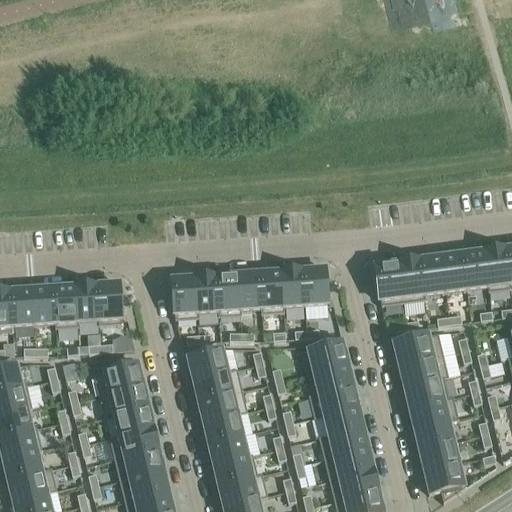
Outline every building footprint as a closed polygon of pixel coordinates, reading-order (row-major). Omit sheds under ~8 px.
[(505,254),(484,257),(489,298),(510,295),(505,254)] [(484,257),(462,260),(467,296),(488,293),(488,298),(489,298),(484,257)] [(462,260),(441,263),(446,299),(467,296),(462,260)] [(441,263),(419,265),(425,306),(426,306),(425,301),(446,299),(441,263)] [(419,265),(398,268),(403,309),(425,306),(419,265)] [(398,268),(376,271),(380,307),(381,312),(403,309),(398,268)] [(327,311),(325,275),(302,276),(305,312),(327,311)] [(302,276),(281,278),(283,319),(284,319),(284,314),(305,312),(302,276)] [(281,278),(259,279),(262,320),(283,319),(281,278)] [(259,279),(238,280),(240,317),(261,315),(261,320),(262,320),(259,279)] [(238,280),(216,282),(219,323),(233,322),(233,317),(240,317),(238,280)] [(216,282),(194,283),(197,325),(198,325),(198,320),(217,318),(218,323),(219,323),(216,282)] [(194,283),(172,285),(174,321),(175,326),(197,325),(194,283)] [(119,289),(96,291),(99,332),(122,330),(119,289)] [(96,291),(75,292),(78,333),(79,333),(78,328),(98,327),(98,332),(99,332),(96,291)] [(75,292),(53,294),(56,335),(78,333),(75,292)] [(53,294),(32,295),(34,332),(55,330),(55,335),(56,335),(53,294)] [(32,295),(10,297),(13,338),(14,338),(14,333),(34,332),(32,295)] [(10,297),(0,297),(0,338),(13,338),(10,297)] [(511,314),(501,316),(502,324),(511,322),(511,314)] [(492,317),(479,319),(481,327),(493,325),(492,317)] [(461,321),(449,323),(450,331),(462,329),(461,321)] [(449,323),(437,324),(438,333),(450,331),(449,323)] [(418,327),(406,328),(407,337),(419,335),(418,327)] [(406,328),(394,330),(395,338),(407,337),(406,328)] [(319,344),(319,335),(306,336),(307,344),(319,344)] [(307,344),(306,336),(294,337),(295,345),(307,344)] [(286,346),(285,338),(273,339),(273,347),(286,346)] [(242,347),(242,339),(229,339),(229,347),(242,347)] [(254,347),(254,339),(242,339),(242,347),(254,347)] [(211,349),(211,340),(199,341),(199,350),(211,349)] [(438,340),(393,351),(398,373),(443,362),(438,340)] [(199,341),(186,342),(187,350),(199,350),(199,341)] [(466,344),(458,346),(461,358),(469,356),(466,344)] [(348,371),(343,349),(303,359),(308,381),(348,371)] [(113,350),(101,351),(101,359),(113,358),(113,350)] [(101,351),(88,352),(89,360),(101,359),(101,351)] [(79,352),(67,353),(67,362),(79,361),(79,352)] [(36,354),(24,354),(24,362),(36,362),(36,354)] [(48,354),(36,354),(36,362),(48,363),(48,354)] [(228,377),(223,356),(187,365),(192,387),(237,376),(237,375),(228,377)] [(469,356),(461,358),(464,370),(472,368),(469,356)] [(263,370),(260,358),(252,360),(255,372),(263,370)] [(485,359),(477,361),(480,373),(488,371),(485,359)] [(443,362),(398,373),(403,394),(448,383),(443,362)] [(139,370),(94,381),(99,403),(144,392),(139,370)] [(258,384),(266,382),(263,370),(255,372),(258,384)] [(309,403),(353,392),(348,371),(308,381),(313,401),(308,402),(309,403)] [(488,371),(480,373),(483,384),(491,382),(488,371)] [(17,372),(0,375),(0,398),(27,392),(22,393),(17,372)] [(55,373),(47,375),(50,387),(58,385),(55,373)] [(283,387),(280,375),(272,377),(275,388),(283,387)] [(197,408),(242,397),(237,376),(192,387),(197,408)] [(448,383),(403,394),(408,415),(453,404),(453,403),(448,404),(444,385),(448,384),(448,383)] [(58,385),(50,387),(52,399),(61,397),(58,385)] [(476,386),(468,388),(471,400),(479,398),(476,386)] [(278,400),(286,398),(283,387),(275,388),(278,400)] [(27,392),(0,398),(0,420),(32,413),(27,392)] [(144,392),(99,403),(104,424),(149,413),(144,392)] [(314,424),(358,413),(353,392),(309,403),(314,424)] [(76,396),(68,398),(71,410),(79,408),(76,396)] [(203,429),(247,418),(242,397),(197,408),(203,429)] [(479,398),(471,400),(474,412),(482,410),(479,398)] [(273,412),(271,400),(262,402),(265,414),(273,412)] [(495,401),(487,403),(490,415),(498,413),(495,401)] [(453,404),(408,415),(413,436),(458,425),(453,404)] [(79,408),(71,410),(74,422),(82,420),(79,408)] [(276,424),(273,412),(265,414),(268,426),(276,424)] [(32,413),(0,420),(0,443),(37,434),(37,433),(32,435),(28,415),(32,414),(32,413)] [(149,413),(104,424),(104,425),(114,423),(118,442),(109,444),(109,445),(154,434),(149,413)] [(319,445),(363,434),(358,413),(314,424),(314,425),(323,423),(328,442),(319,444),(319,445)] [(498,413),(490,415),(493,426),(501,424),(498,413)] [(65,415),(57,417),(60,429),(68,427),(65,415)] [(293,429),(290,417),(282,419),(285,431),(293,429)] [(238,421),(248,419),(247,418),(203,429),(208,450),(243,441),(238,421)] [(458,425),(413,436),(418,457),(454,448),(449,428),(458,426),(458,425)] [(68,427),(60,429),(63,441),(71,439),(68,427)] [(486,428),(478,430),(481,442),(489,440),(486,428)] [(296,440),(293,429),(285,431),(288,442),(296,440)] [(37,434),(0,443),(0,456),(2,465),(42,455),(37,434)] [(154,434),(109,445),(114,466),(159,455),(154,434)] [(324,466),(369,455),(363,434),(319,445),(324,466)] [(86,438),(78,440),(81,451),(89,450),(86,438)] [(489,440),(481,442),(484,454),(492,452),(489,440)] [(213,471),(253,461),(253,460),(248,461),(243,441),(208,450),(213,471)] [(283,454),(281,442),(273,444),(275,456),(283,454)] [(454,448),(418,457),(423,478),(459,469),(454,448)] [(89,450),(81,451),(84,463),(92,461),(89,450)] [(286,466),(283,454),(275,456),(278,468),(286,466)] [(42,455),(2,465),(7,486),(52,475),(52,474),(42,477),(38,457),(42,456),(42,455)] [(159,455),(114,466),(119,487),(164,476),(159,455)] [(329,487),(374,476),(369,455),(324,466),(329,487)] [(75,457),(67,459),(70,471),(78,469),(75,457)] [(303,471),(300,459),(292,461),(295,473),(303,471)] [(218,492),(262,481),(262,480),(258,481),(253,461),(213,471),(218,492)] [(494,461),(482,464),(484,472),(496,469),(494,461)] [(78,469),(70,471),(73,483),(81,481),(78,469)] [(459,469),(423,478),(429,500),(440,497),(443,508),(465,494),(459,469)] [(298,484),(306,482),(303,471),(295,473),(298,484)] [(52,475),(7,486),(12,507),(57,496),(52,475)] [(164,476),(119,487),(124,508),(169,497),(164,476)] [(334,508),(379,497),(374,476),(329,487),(334,508)] [(96,480),(88,482),(91,494),(99,492),(96,480)] [(222,511),(226,511),(268,502),(262,481),(218,492),(222,511)] [(293,496),(291,484),(283,486),(285,498),(293,496)] [(99,492),(91,494),(94,506),(102,504),(99,492)] [(57,496),(12,507),(13,511),(50,511),(48,499),(57,497),(57,496)] [(296,508),(293,496),(285,498),(288,510),(296,508)] [(172,511),(169,497),(124,508),(125,511),(172,511)] [(382,511),(379,497),(334,508),(335,511),(382,511)] [(85,499),(77,501),(79,511),(83,511),(88,511),(85,499)] [(313,511),(310,501),(302,503),(304,511),(313,511)] [(260,511),(258,505),(268,503),(268,502),(226,511),(260,511)]
